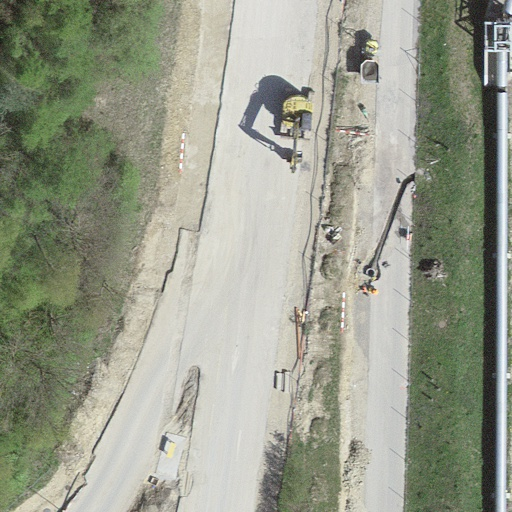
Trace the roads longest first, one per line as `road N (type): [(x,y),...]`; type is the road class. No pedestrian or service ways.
road 1 (motorway): [(291,4),(158,382),(91,511)]
road 2 (motorway): [(291,4),(229,511)]
